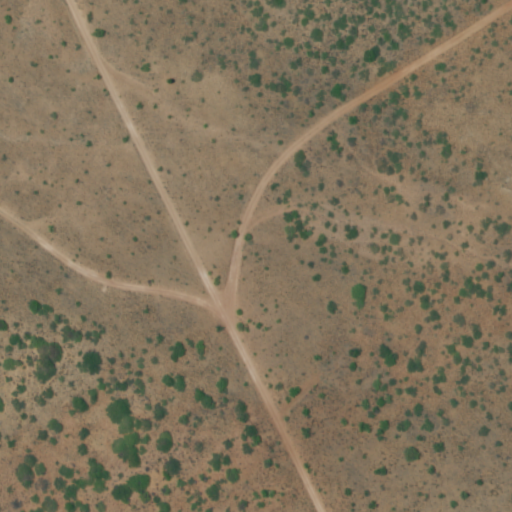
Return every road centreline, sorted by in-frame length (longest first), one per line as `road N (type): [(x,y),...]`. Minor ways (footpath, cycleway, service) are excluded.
road 1 (residential): [(336,511),(230,295),(272,171),(349,93),(496,0)]
road 2 (residential): [(84,0),(230,295)]
road 3 (residential): [(230,295),(137,275),(0,212)]
